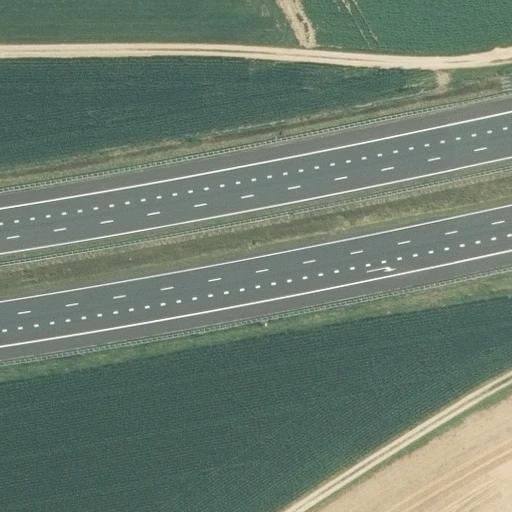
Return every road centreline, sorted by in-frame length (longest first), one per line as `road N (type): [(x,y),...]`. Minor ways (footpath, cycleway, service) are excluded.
road 1 (motorway): [(0,321),(277,274),(511,222)]
road 2 (motorway): [(511,139),(0,238)]
road 3 (track): [(511,57),(460,65),(218,52),(0,52)]
road 4 (track): [(511,378),(294,511)]
